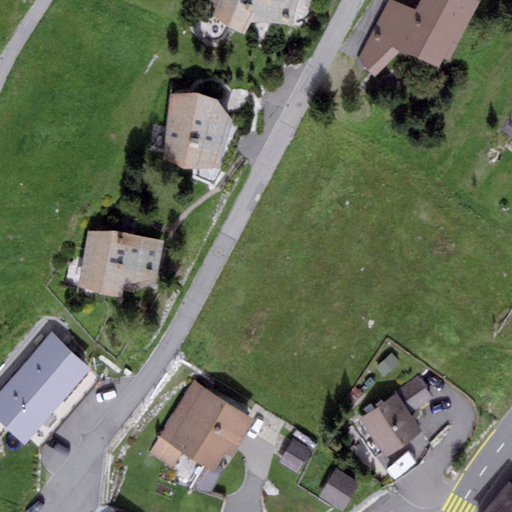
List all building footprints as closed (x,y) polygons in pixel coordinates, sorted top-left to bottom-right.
[(210,0),(210,13),(244,33),(252,22),(290,23),(296,0),(210,0)] [(479,2),(476,0),(421,0),(417,9),(393,0),(387,0),(360,57),(375,75),(400,51),(439,66),(444,59),(450,59),(479,2)] [(197,93),(170,94),(162,158),(183,168),(218,167),(232,120),(218,99),(197,93)] [(511,113),(500,129),(511,137),(511,113)] [(114,230),(89,232),(79,285),(122,298),(125,282),(156,280),(163,240),(114,230)] [(91,368),(52,333),(0,391),(0,420),(25,443),(91,368)] [(419,377),(360,417),(386,455),(422,430),(411,413),(434,398),(419,377)] [(215,470),(226,452),(232,456),(255,419),(193,381),(159,435),(215,470)] [(311,449),(294,439),(280,462),(297,472),(311,449)] [(360,482),(336,468),(319,496),(343,511),(360,482)] [(511,511),(511,482),(511,481),(484,511),(511,511)]
